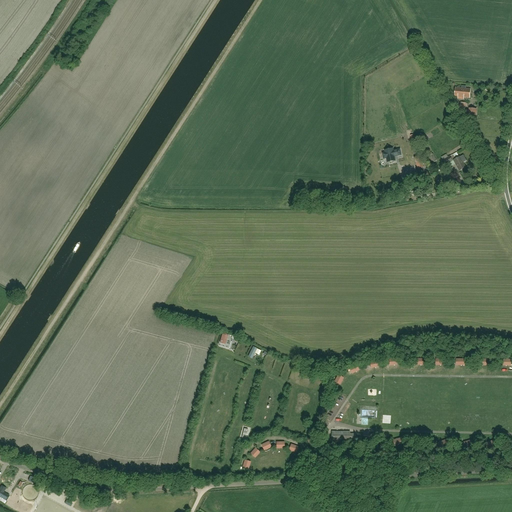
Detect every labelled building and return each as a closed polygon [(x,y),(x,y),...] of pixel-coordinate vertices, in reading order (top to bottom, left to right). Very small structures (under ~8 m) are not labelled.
[(469,98),(470,89),(466,88),(466,87),(462,86),(462,88),(455,87),(454,96),(458,97),(458,99),(464,99),(464,97),(469,98)] [(401,155),(400,149),(393,151),(393,149),(385,150),(385,152),(383,153),(383,154),(384,158),(384,159),(386,158),(387,162),(390,162),(390,163),(391,163),(393,163),(393,162),(393,161),(395,160),(395,157),(401,155)] [(455,159),(453,154),(450,156),(448,157),(446,154),(441,157),(446,165),(452,161),(452,160),(455,159)] [(459,170),(465,167),(463,163),(467,160),(463,155),(460,157),(454,160),(459,170)] [(414,158),(418,169),(424,167),(420,156),(414,158)] [(253,359),(256,353),(260,355),(263,351),(254,347),(249,357),(253,359)] [(350,368),(353,373),(359,370),(356,365),(350,368)] [(343,378),(342,377),(338,375),(335,381),(340,384),(343,378)] [(344,439),(350,439),(350,432),(331,431),(331,439),(328,439),(328,443),(328,445),(337,445),(337,443),(343,443),(344,439)] [(271,447),(269,442),(262,445),(265,450),(271,447)] [(296,453),(299,447),(292,445),(290,450),(296,453)] [(259,452),(256,449),(251,454),(255,457),(259,452)] [(20,484),(11,478),(5,488),(14,494),(20,484)] [(12,497),(3,492),(0,496),(6,499),(10,502),(12,497)]
